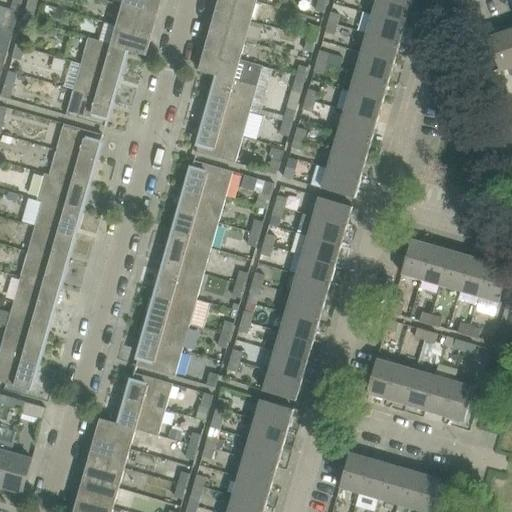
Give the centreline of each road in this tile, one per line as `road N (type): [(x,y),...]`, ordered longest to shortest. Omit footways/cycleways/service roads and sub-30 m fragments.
road 1 (unclassified): [(42,511),(190,0)]
road 2 (unclassified): [(323,424),(385,206)]
road 3 (unclassified): [(385,206),(445,0)]
road 4 (unclassified): [(501,474),(323,424)]
road 5 (unclassified): [(385,206),(489,238),(511,232)]
